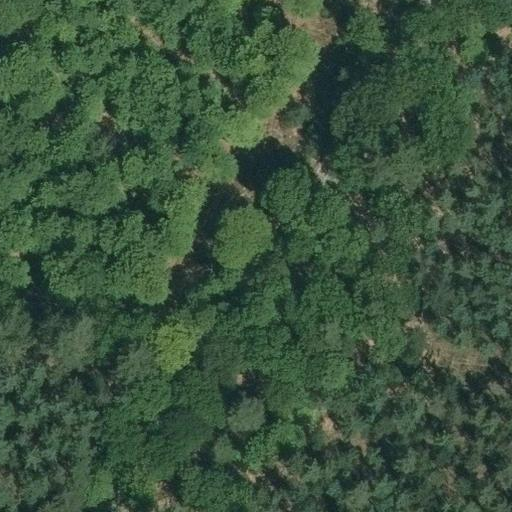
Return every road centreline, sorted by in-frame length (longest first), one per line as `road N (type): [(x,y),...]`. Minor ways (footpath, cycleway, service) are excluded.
road 1 (track): [(0,305),(192,330),(81,511)]
road 2 (track): [(192,330),(408,0)]
road 3 (track): [(192,330),(511,398)]
